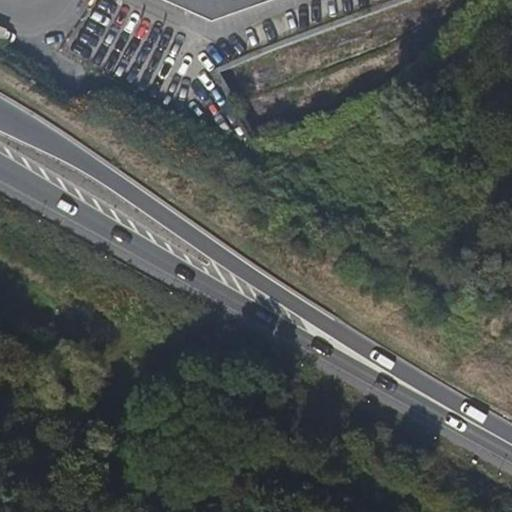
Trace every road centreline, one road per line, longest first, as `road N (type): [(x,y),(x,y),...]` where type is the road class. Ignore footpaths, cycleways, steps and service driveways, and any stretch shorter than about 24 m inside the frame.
road 1 (primary): [(511,443),(0,113)]
road 2 (primary): [(0,166),(511,445)]
